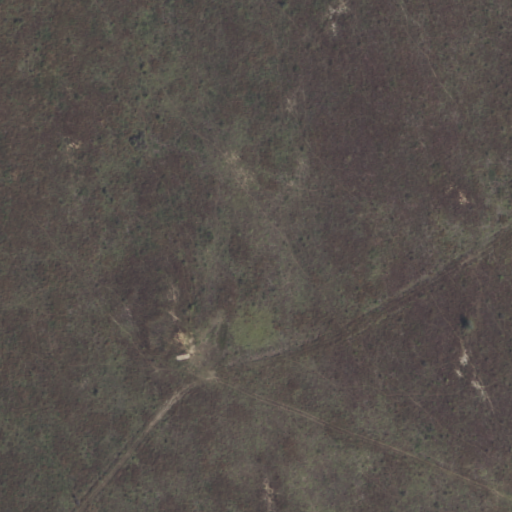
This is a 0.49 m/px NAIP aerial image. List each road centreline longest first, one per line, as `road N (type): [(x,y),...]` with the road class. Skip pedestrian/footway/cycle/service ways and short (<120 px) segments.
road 1 (track): [(511,490),(230,377),(183,381)]
road 2 (track): [(73,511),(183,381)]
